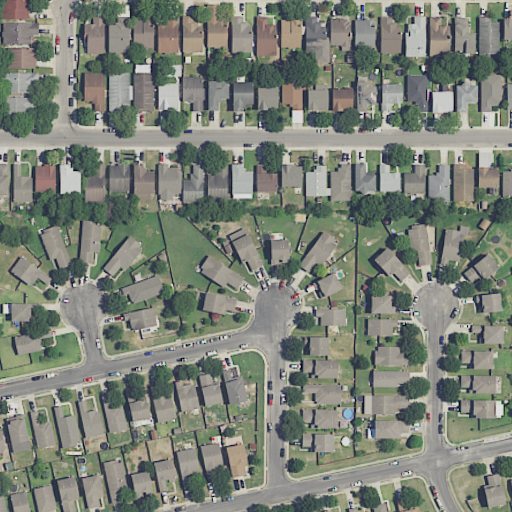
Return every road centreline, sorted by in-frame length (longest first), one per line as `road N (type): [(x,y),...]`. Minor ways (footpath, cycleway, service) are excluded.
road 1 (residential): [(511,138),(0,139)]
road 2 (residential): [(511,446),(209,511)]
road 3 (residential): [(0,394),(276,334)]
road 4 (residential): [(437,307),(436,464),(450,511)]
road 5 (residential): [(277,305),(280,497)]
road 6 (residential): [(66,138),(66,0)]
